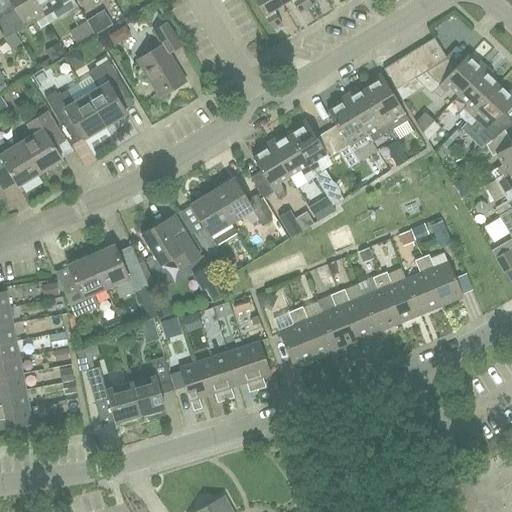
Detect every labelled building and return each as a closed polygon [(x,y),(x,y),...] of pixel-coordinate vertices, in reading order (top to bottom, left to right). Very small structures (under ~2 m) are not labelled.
[(48,23),(33,0),(8,0),(12,6),(2,12),(14,33),(25,27),(22,23),(32,16),(40,28),(48,23)] [(33,0),(48,23),(76,6),(72,0),(33,0)] [(254,0),(272,29),(282,24),(273,10),(282,4),(278,0),(254,0)] [(278,0),(282,4),(288,0),(290,0),(299,13),(308,8),(303,0),(278,0)] [(112,1),(97,7),(102,19),(117,14),(112,1)] [(0,36),(2,35),(5,38),(14,33),(2,12),(0,12),(0,36)] [(136,27),(129,12),(111,21),(118,36),(136,27)] [(86,22),(77,27),(85,40),(94,34),(86,22)] [(153,31),(162,46),(138,61),(158,93),(182,79),(167,54),(180,46),(166,23),(153,31)] [(434,66),(446,58),(434,37),(421,45),(434,66)] [(421,45),(409,53),(421,73),(434,66),(421,45)] [(409,53),(397,60),(409,81),(414,77),(421,73),(409,53)] [(434,66),(421,73),(414,77),(430,93),(432,91),(439,98),(449,87),(457,96),(485,66),(478,60),(475,64),(466,55),(455,66),(446,58),(434,66)] [(107,82),(86,95),(105,125),(126,113),(116,97),(126,91),(107,60),(97,66),(107,82)] [(409,81),(397,60),(383,69),(395,89),(409,81)] [(485,66),(457,96),(466,104),(457,114),(463,120),(497,85),(488,76),(491,73),(485,66)] [(408,119),(401,108),(380,74),(372,79),(374,83),(364,89),(389,131),(408,119)] [(506,93),(497,85),(463,120),(470,127),(475,121),(484,128),(482,131),(491,140),(505,130),(511,124),(511,120),(501,112),(511,100),(511,91),(509,89),(506,93)] [(105,125),(86,95),(74,102),(67,89),(57,95),(55,91),(44,97),(60,123),(70,117),(83,139),(105,125)] [(351,91),(343,96),(364,130),(365,130),(372,142),(389,131),(364,89),(353,96),(351,91)] [(343,96),(335,100),(338,105),(327,111),(335,125),(325,131),(338,151),(345,163),(374,146),(372,142),(365,130),(364,130),(343,96)] [(49,138),(59,132),(47,110),(25,123),(31,135),(20,142),(39,173),(61,159),(49,138)] [(433,120),(424,111),(415,121),(422,132),(433,120)] [(299,129),(289,135),(314,177),(315,177),(332,205),(340,200),(342,198),(340,194),(339,191),(338,187),(336,185),(332,181),(325,170),(322,172),(315,160),(325,154),(328,157),(338,151),(325,131),(315,137),(305,119),(297,124),(299,129)] [(511,142),(505,130),(491,140),(485,145),(492,155),(495,154),(501,164),(489,171),(494,179),(511,168),(511,142)] [(275,137),(268,142),(289,176),(299,170),(306,182),(314,177),(289,135),(278,141),(275,137)] [(39,173),(20,142),(8,149),(1,139),(0,139),(0,168),(4,166),(17,186),(39,173)] [(289,176),(268,142),(260,146),(263,151),(252,157),(260,171),(250,177),(263,197),(272,191),(277,199),(286,194),(279,182),(289,176)] [(396,149),(381,158),(389,171),(404,161),(396,149)] [(511,168),(494,179),(507,201),(511,208),(511,207),(511,168)] [(233,178),(212,191),(230,222),(243,214),(250,225),(258,219),(262,226),(273,220),(256,193),(246,200),(233,178)] [(453,185),(461,199),(474,191),(470,185),(460,181),(453,185)] [(230,222),(212,191),(190,204),(204,226),(194,233),(210,258),(221,251),(218,245),(237,233),(230,222)] [(325,196),(308,205),(317,220),(334,211),(325,196)] [(289,210),(278,217),(290,237),(313,223),(306,212),(294,219),(289,210)] [(430,225),(439,248),(452,243),(442,220),(430,225)] [(200,256),(187,235),(176,242),(163,221),(141,234),(160,265),(172,258),(179,269),(200,256)] [(412,239),(408,230),(397,235),(401,243),(412,239)] [(90,255),(105,288),(117,283),(124,296),(135,292),(148,321),(163,316),(138,262),(124,269),(113,245),(90,255)] [(372,258),(368,247),(357,251),(362,262),(372,258)] [(511,255),(508,250),(495,258),(511,286),(511,255)] [(105,288),(90,255),(67,265),(78,289),(65,295),(75,317),(98,307),(93,293),(105,288)] [(428,255),(421,258),(440,306),(462,297),(448,261),(433,267),(428,255)] [(415,261),(419,273),(404,279),(419,314),(440,306),(421,258),(415,261)] [(333,261),(325,264),(330,275),(337,272),(333,261)] [(201,273),(216,299),(229,294),(212,267),(201,273)] [(419,314),(404,279),(391,284),(386,272),(378,275),(398,323),(419,314)] [(398,323),(378,275),(372,278),(377,290),(362,296),(377,332),(398,323)] [(41,286),(44,297),(58,294),(56,283),(41,286)] [(344,289),(336,292),(356,340),(377,332),(362,296),(349,302),(344,289)] [(0,308),(9,307),(5,290),(0,291),(0,308)] [(256,298),(260,309),(267,306),(271,298),(268,290),(255,295),(256,298)] [(334,308),(320,314),(335,349),(356,340),(336,292),(329,295),(334,308)] [(234,312),(249,308),(247,300),(232,305),(234,312)] [(0,326),(12,324),(9,307),(0,308),(0,326)] [(213,307),(182,317),(186,331),(217,321),(213,307)] [(302,307),(294,310),(314,358),(335,349),(320,314),(307,319),(302,307)] [(288,313),(293,325),(278,331),(293,367),(314,358),(294,310),(288,313)] [(250,318),(252,325),(260,323),(258,315),(250,318)] [(159,322),(165,338),(182,332),(176,316),(159,322)] [(119,328),(115,318),(101,323),(105,334),(119,328)] [(139,325),(145,343),(158,340),(152,321),(139,325)] [(12,324),(0,326),(0,343),(15,340),(12,324)] [(52,348),(67,345),(64,333),(49,336),(52,348)] [(0,360),(18,357),(15,340),(0,343),(0,360)] [(242,347),(256,390),(265,387),(262,377),(270,374),(259,341),(242,347)] [(85,360),(81,347),(74,349),(77,362),(85,360)] [(256,390),(242,347),(226,352),(237,385),(246,382),(249,392),(256,390)] [(55,361),(69,358),(67,349),(53,352),(55,361)] [(237,385),(226,352),(210,357),(224,400),(233,397),(230,387),(237,385)] [(130,382),(139,416),(164,409),(157,385),(171,381),(169,372),(164,356),(150,360),(154,375),(130,382)] [(18,357),(0,360),(0,377),(22,373),(18,357)] [(210,357),(195,362),(205,395),(214,393),(217,402),(224,400),(210,357)] [(178,367),(179,369),(169,372),(171,381),(174,390),(184,386),(189,401),(190,401),(193,410),(201,407),(198,398),(205,395),(195,362),(178,367)] [(139,416),(130,382),(105,389),(99,367),(85,371),(93,398),(106,394),(114,423),(139,416)] [(63,381),(73,379),(71,369),(61,371),(63,381)] [(0,394),(25,390),(22,373),(0,377),(0,394)] [(76,391),(74,383),(62,385),(64,394),(76,391)] [(25,390),(0,394),(0,411),(28,406),(25,390)] [(28,406),(0,411),(0,429),(32,424),(28,406)] [(232,511),(223,496),(193,511),(232,511)]
